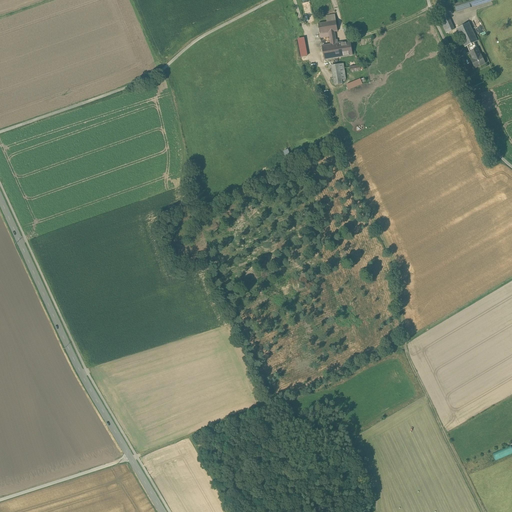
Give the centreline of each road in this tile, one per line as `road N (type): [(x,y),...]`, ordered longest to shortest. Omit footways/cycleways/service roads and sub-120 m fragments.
road 1 (track): [(483,511),(400,343),(511,280)]
road 2 (secondary): [(0,198),(74,360),(130,458)]
road 3 (track): [(400,343),(330,383),(136,455)]
road 4 (residential): [(0,499),(130,458)]
